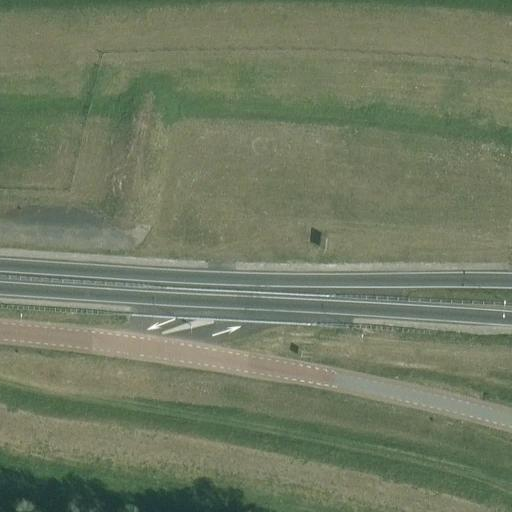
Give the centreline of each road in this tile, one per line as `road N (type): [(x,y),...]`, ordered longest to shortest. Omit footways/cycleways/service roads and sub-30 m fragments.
road 1 (tertiary): [(511,421),(242,362),(0,331)]
road 2 (trunk): [(0,289),(511,320)]
road 3 (trunk): [(511,282),(147,281),(0,271)]
